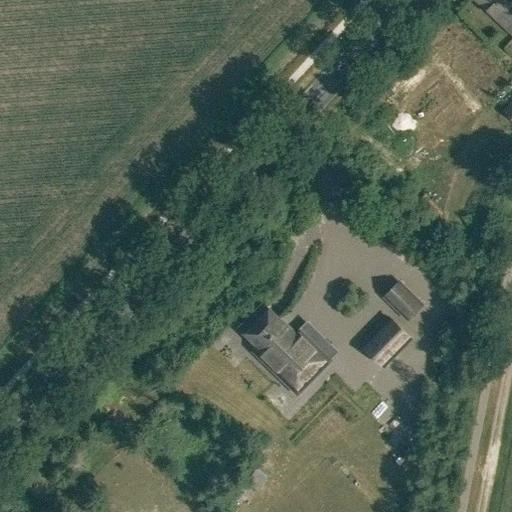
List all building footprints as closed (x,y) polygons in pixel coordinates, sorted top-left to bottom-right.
[(511,0),(476,0),(511,33),(511,0)] [(511,101),(502,112),(511,121),(511,101)] [(444,211),(431,197),(421,206),(434,220),(444,211)] [(398,282),(384,296),(407,319),(421,304),(398,282)] [(295,335),(263,303),(239,328),(257,345),(253,349),(281,377),(288,370),(299,381),(320,359),(314,353),(325,342),(307,323),(295,335)] [(409,337),(389,318),(362,345),(382,365),(409,337)] [(264,485),(273,470),(261,463),(252,478),(264,485)]
